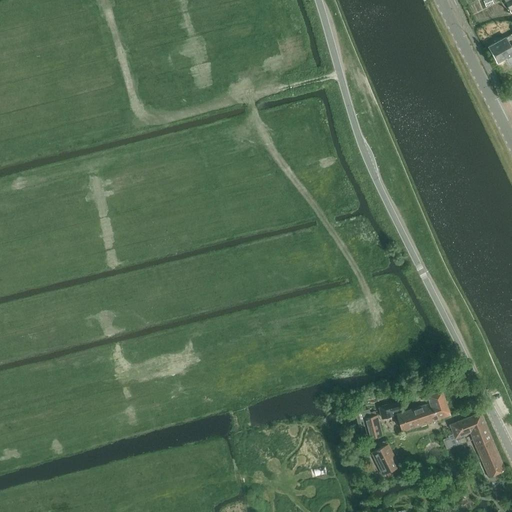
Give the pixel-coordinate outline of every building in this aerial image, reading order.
[(505,37),(488,47),(497,63),(505,58),(509,64),(511,62),(511,46),(511,47),(505,37)] [(420,406),(396,414),(402,431),(426,423),(450,415),(442,390),(427,395),(430,403),(420,406)] [(398,402),(379,408),(382,419),(392,416),(391,412),(400,409),(398,402)] [(377,415),(376,415),(375,411),(370,412),(369,409),(355,413),(359,426),(365,425),(379,421),(377,415)] [(448,437),(442,439),(446,449),(458,445),(456,438),(470,432),(473,438),(474,442),(481,457),(489,477),(505,469),(497,450),(489,431),(481,413),(450,424),(453,433),(447,435),(448,437)] [(382,435),(379,421),(365,425),(368,438),(382,435)] [(388,444),(371,452),(375,459),(392,451),(388,444)] [(392,451),(375,459),(382,475),(386,473),(390,471),(399,466),(392,451)]
